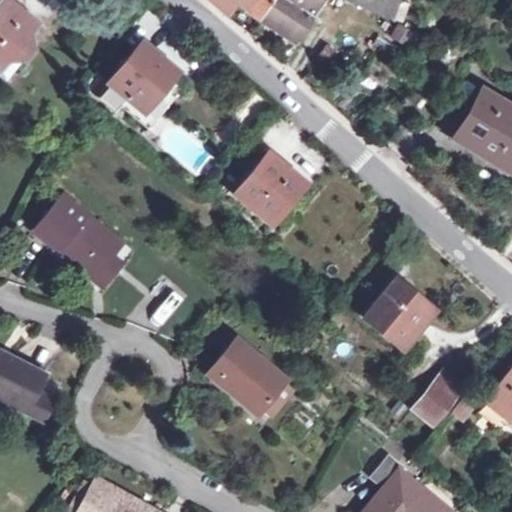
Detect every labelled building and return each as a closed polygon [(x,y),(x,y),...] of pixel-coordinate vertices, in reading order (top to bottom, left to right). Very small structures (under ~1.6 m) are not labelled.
[(0,64),(1,65),(0,67),(0,72),(7,78),(31,47),(28,38),(26,35),(36,24),(6,0),(0,0),(0,1),(0,64)] [(210,0),(222,9),(228,0),(236,0),(261,16),(294,37),(318,0),(347,0),(351,2),(384,15),(390,0),(210,0)] [(142,44),(108,85),(127,101),(141,113),(163,87),(175,72),(142,44)] [(175,97),(163,87),(141,113),(127,101),(121,108),(147,130),(175,97)] [(511,111),(481,94),(458,133),(473,142),(470,146),(511,170),(511,169),(511,111)] [(456,137),(470,146),(473,142),(458,133),(456,137)] [(269,153),(235,195),(269,223),(303,182),(269,153)] [(60,196),(33,229),(91,277),(108,257),(118,245),(60,196)] [(117,264),(108,257),(91,277),(100,284),(117,264)] [(393,281),(363,317),(402,349),(427,318),(406,300),(410,295),(393,281)] [(159,328),(182,300),(171,291),(148,320),(159,328)] [(286,380),(235,338),(207,373),(230,392),(234,388),(261,411),(286,380)] [(0,399),(23,411),(34,390),(42,374),(0,353),(0,399)] [(511,369),(485,402),(503,417),(511,424),(511,369)] [(444,372),(435,381),(455,397),(463,387),(444,372)] [(296,388),(286,380),(261,411),(271,418),(296,388)] [(435,381),(414,408),(433,424),(455,397),(435,381)] [(51,400),(34,390),(23,411),(41,419),(51,400)] [(465,400),(454,413),(461,419),(472,406),(465,400)] [(497,423),(503,417),(485,402),(480,409),(497,423)] [(401,469),(387,458),(372,477),(386,488),(366,511),(446,511),(398,472),(401,469)] [(152,511),(95,480),(77,511),(152,511)]
